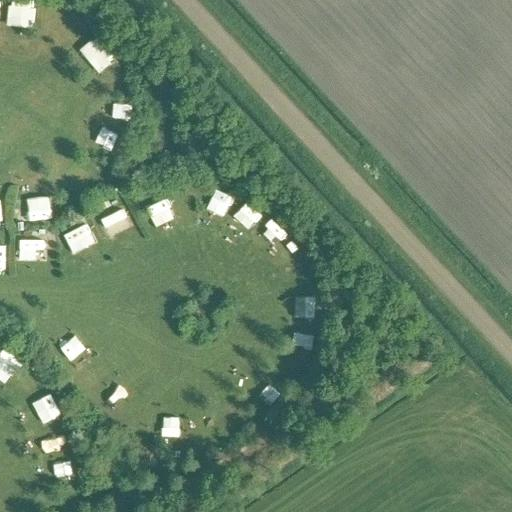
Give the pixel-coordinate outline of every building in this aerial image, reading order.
[(15,0),(13,25),(39,28),(42,0),(15,0)] [(106,32),(86,48),(104,72),(125,56),(106,32)] [(83,157),(71,177),(88,188),(101,169),(83,157)] [(106,216),(113,235),(135,228),(129,208),(106,216)] [(265,250),(285,228),(274,218),(254,240),(265,250)] [(68,236),(79,254),(100,241),(89,223),(68,236)] [(25,259),(49,259),(49,238),(25,238),(25,259)] [(301,295),(301,317),(322,317),(322,295),(301,295)] [(38,402),(48,423),(68,414),(57,392),(38,402)]
